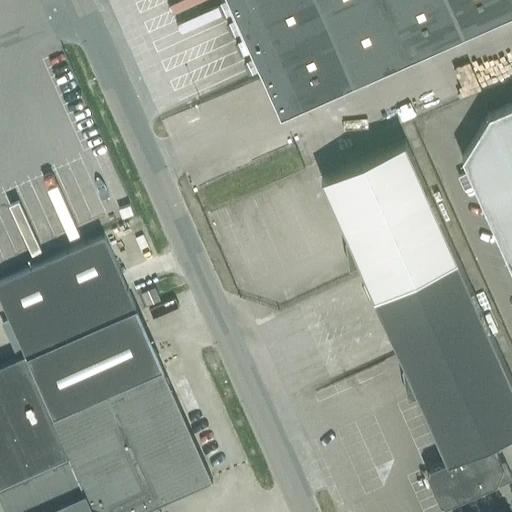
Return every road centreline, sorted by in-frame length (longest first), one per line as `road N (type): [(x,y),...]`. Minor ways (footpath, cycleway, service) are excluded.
road 1 (unclassified): [(304,511),(76,0)]
road 2 (unknown): [(0,108),(35,34),(78,4)]
